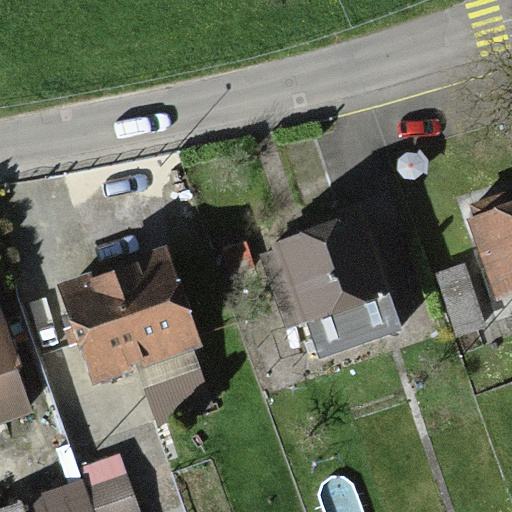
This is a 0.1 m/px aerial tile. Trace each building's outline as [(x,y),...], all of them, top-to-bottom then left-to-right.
[(511,195),(469,210),(494,284),(511,277),(511,195)] [(359,205),(271,234),(294,306),(383,276),(359,205)] [(174,246),(79,270),(102,360),(197,336),(174,246)] [(0,421),(21,415),(0,350),(0,421)] [(81,511),(69,477),(0,501),(0,511),(81,511)]
